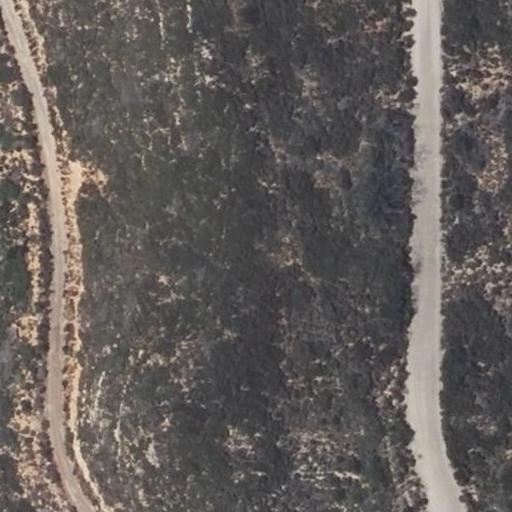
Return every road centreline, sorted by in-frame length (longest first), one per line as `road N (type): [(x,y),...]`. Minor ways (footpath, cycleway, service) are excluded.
road 1 (track): [(99,511),(57,415),(33,96),(8,0)]
road 2 (track): [(429,0),(432,437),(444,511)]
